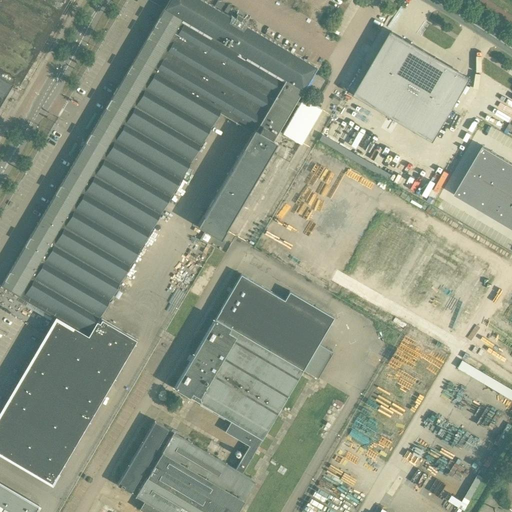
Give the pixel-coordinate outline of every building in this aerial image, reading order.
[(0,0),(0,75),(13,83),(61,0),(0,0)] [(201,0),(167,0),(163,9),(1,285),(55,316),(54,317),(55,319),(63,323),(48,350),(44,347),(3,417),(16,424),(0,451),(0,452),(52,483),(137,339),(101,318),(99,322),(97,320),(219,113),(252,132),(203,215),(197,225),(220,238),(277,142),(273,140),(303,90),(316,67),(245,25),(246,24),(241,22),(243,18),(238,15),(236,18),(231,16),(230,17),(201,0)] [(392,32),(356,93),(433,138),(469,77),(392,32)] [(0,75),(0,104),(13,83),(0,75)] [(511,163),(483,146),(454,194),(511,227),(511,163)] [(195,283),(202,287),(215,266),(208,262),(195,283)] [(236,511),(255,480),(251,478),(251,477),(242,472),(303,369),(307,371),(317,377),(333,351),(318,343),(334,317),(315,306),(308,302),(289,291),(284,299),(241,274),(226,300),(224,302),(220,309),(221,309),(219,312),(217,314),(215,318),(215,317),(194,352),(186,366),(176,384),(174,387),(176,388),(189,396),(231,421),(225,431),(249,445),(235,468),(176,433),(155,420),(150,429),(117,484),(144,501),(139,509),(144,511),(236,511)] [(388,288),(397,291),(401,278),(392,275),(388,288)] [(511,385),(464,359),(459,367),(511,396),(511,385)] [(0,511),(34,511),(39,505),(0,482),(0,511)] [(470,502),(479,487),(472,483),(462,498),(470,502)]
